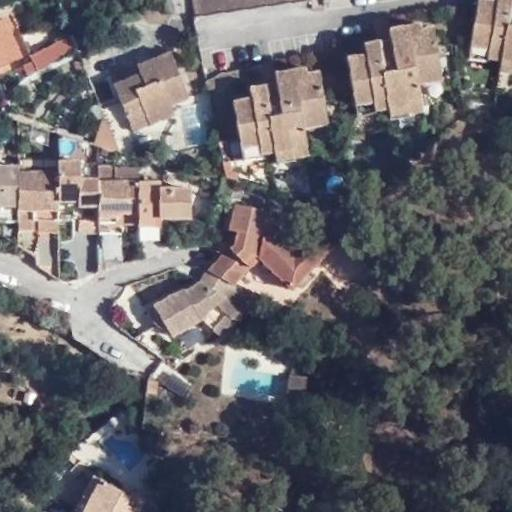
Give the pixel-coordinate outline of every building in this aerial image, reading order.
[(186,0),(190,18),(294,0),(186,0)] [(485,57),(496,59),(503,60),(511,61),(511,0),(473,0),(466,44),(484,47),(485,57)] [(0,62),(17,55),(1,17),(0,17),(0,62)] [(421,73),(437,69),(430,23),(416,26),(414,21),(387,26),(386,37),(360,43),(361,50),(342,55),(352,103),(370,100),(373,110),(386,106),(403,103),(405,112),(420,108),(416,84),(423,81),(421,73)] [(76,53),(70,38),(25,55),(30,69),(76,53)] [(135,75),(126,79),(106,86),(118,117),(137,110),(143,124),(167,114),(163,106),(183,98),(164,53),(133,66),(135,75)] [(511,61),(503,60),(496,59),(495,69),(511,70),(511,61)] [(230,98),(239,147),(256,144),(260,154),(272,151),(290,147),(293,157),(308,154),(302,128),(308,127),(307,119),(325,115),(323,100),(316,68),(305,71),(303,63),(270,71),(272,79),(247,86),(249,94),(230,98)] [(122,70),(126,79),(135,75),(133,66),(122,70)] [(439,77),(437,69),(421,73),(423,81),(439,77)] [(202,97),(180,102),(189,145),(211,140),(202,97)] [(97,126),(101,115),(96,103),(94,104),(91,105),(88,107),(84,111),(77,119),(74,124),(91,132),(94,125),(97,126)] [(389,116),(405,112),(403,103),(386,106),(389,116)] [(123,130),(143,124),(137,110),(118,117),(123,130)] [(97,126),(91,144),(96,146),(116,152),(101,115),(97,126)] [(327,122),(325,115),(307,119),(308,127),(327,122)] [(88,140),(91,132),(74,124),(74,126),(71,133),(88,140)] [(242,158),(260,154),(256,144),(239,147),(242,158)] [(274,160),(293,157),(290,147),(272,151),(274,160)] [(22,174),(15,174),(15,222),(33,220),(33,228),(55,229),(54,201),(54,173),(54,160),(21,161),(22,174)] [(74,231),(97,231),(97,178),(79,178),(78,160),(54,160),(54,173),(54,201),(74,202),(74,231)] [(0,164),(0,221),(15,222),(15,174),(15,163),(0,164)] [(97,178),(97,231),(97,235),(122,234),(122,223),(122,212),(135,212),(137,187),(136,181),(135,167),(113,167),(97,167),(97,178)] [(186,185),(137,187),(135,212),(136,223),(136,225),(160,225),(159,219),(187,218),(186,185)] [(208,271),(232,286),(258,257),(291,288),(317,261),(298,242),(292,237),(276,231),(279,214),(235,203),(226,229),(236,233),(230,248),(208,271)] [(136,223),(135,212),(122,212),(122,223),(136,223)] [(15,229),(33,228),(33,220),(15,222),(15,229)] [(320,222),(298,242),(317,261),(342,279),(361,261),(340,240),(320,222)] [(218,341),(254,300),(232,286),(208,271),(198,282),(171,295),(157,302),(145,310),(148,319),(152,323),(172,337),(198,322),(218,341)] [(278,342),(269,354),(284,363),(287,359),(292,362),(297,354),(278,342)] [(289,374),(283,407),(300,410),(307,377),(289,374)] [(158,381),(147,380),(145,398),(156,400),(158,381)] [(131,511),(126,509),(130,500),(94,480),(76,511),(131,511)] [(141,511),(144,507),(130,500),(126,509),(131,511),(141,511)]
